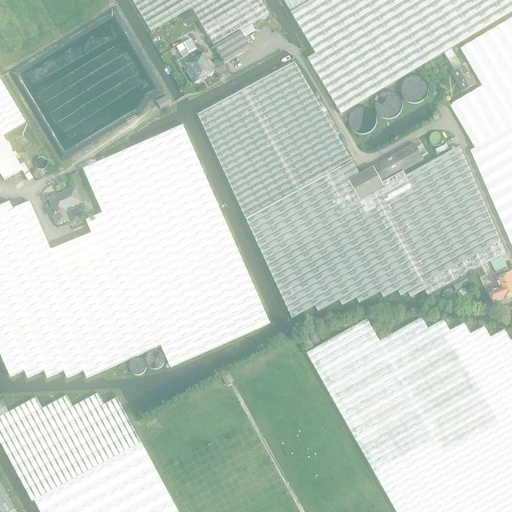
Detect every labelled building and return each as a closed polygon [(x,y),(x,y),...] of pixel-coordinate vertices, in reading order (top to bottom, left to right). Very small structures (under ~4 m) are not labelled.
[(130,0),(150,33),(191,9),(201,25),(213,47),(239,32),(251,25),(269,15),(259,0),(130,0)] [(283,0),(290,12),(310,0),(283,0)] [(444,53),(455,72),(463,68),(449,45),(511,7),(511,0),(315,0),(292,14),(315,53),(309,56),(344,114),(444,53)] [(191,10),(184,14),(190,25),(197,21),(191,10)] [(511,18),(460,49),(482,86),(450,106),(475,149),(470,151),(497,213),(511,248),(511,18)] [(251,25),(239,32),(243,38),(255,31),(251,25)] [(213,47),(224,64),(250,48),(243,38),(239,32),(213,47)] [(203,78),(206,76),(209,77),(212,75),(213,72),(214,72),(203,55),(206,53),(202,47),(195,51),(192,46),(193,45),(190,39),(183,43),(203,78)] [(183,43),(176,48),(182,58),(176,62),(180,69),(182,67),(192,84),(193,84),(196,84),(199,83),(200,80),(203,78),(183,43)] [(403,172),(382,184),(384,188),(359,202),(347,181),(359,175),(295,62),(197,115),(292,321),(315,308),(318,314),(339,302),(343,308),(357,300),(360,306),(381,294),(384,300),(398,292),(401,297),(408,293),(411,299),(425,291),(428,297),(452,284),(466,276),(479,269),(506,254),(460,147),(428,164),(404,175),(403,172)] [(465,67),(463,68),(455,72),(453,74),(463,91),(476,84),(465,67)] [(0,137),(2,137),(25,123),(0,81),(0,137)] [(167,95),(156,102),(161,109),(172,103),(167,95)] [(396,112),(395,103),(384,104),(385,113),(396,112)] [(51,251),(50,251),(30,202),(13,210),(10,202),(0,206),(0,355),(10,377),(24,371),(27,379),(44,371),(47,378),(64,371),(67,378),(83,371),(86,379),(161,346),(170,368),(270,325),(183,126),(83,170),(102,213),(86,221),(92,234),(99,231),(110,256),(62,277),(51,251)] [(444,139),(444,138),(443,135),(442,133),(441,132),(438,130),(436,129),(434,129),(431,130),(428,132),(426,135),(426,139),(427,142),(429,145),(432,147),(434,147),(438,147),(441,145),(443,142),(444,139)] [(0,137),(0,175),(3,182),(22,170),(2,137),(0,137)] [(51,143),(63,161),(88,145),(85,140),(67,151),(58,138),(51,143)] [(382,184),(403,172),(423,160),(422,157),(428,154),(420,141),(414,144),(373,168),(373,167),(359,175),(347,181),(359,202),(384,188),(382,184)] [(25,149),(32,159),(42,152),(35,142),(25,149)] [(29,173),(24,176),(28,182),(33,180),(29,173)] [(83,203),(76,187),(49,199),(55,212),(54,213),(55,215),(52,216),(56,226),(69,220),(65,210),(83,203)] [(99,231),(92,234),(51,251),(62,277),(110,256),(99,231)] [(502,257),(491,263),(496,273),(507,267),(502,257)] [(511,284),(511,273),(511,274),(510,275),(507,269),(494,275),(500,289),(511,284)] [(466,277),(452,284),(455,290),(469,283),(466,277)] [(511,284),(500,289),(489,293),(493,304),(504,299),(505,299),(506,299),(507,300),(511,298),(511,296),(511,295),(511,284)] [(511,511),(511,340),(510,341),(505,331),(491,338),(484,327),(471,335),(464,324),(450,332),(444,321),(428,329),(421,318),(380,342),(367,319),(306,354),(363,455),(395,511),(511,511)] [(311,338),(314,345),(320,342),(317,335),(311,338)] [(308,336),(302,339),(308,350),(314,347),(308,336)] [(162,364),(162,360),(160,357),(158,355),(156,354),(152,353),(148,354),(145,356),(144,357),(143,359),(142,361),(142,363),(142,367),(144,370),(147,372),(148,373),(151,374),(154,374),(157,373),(158,372),(160,370),(161,368),(162,366),(162,364)] [(223,378),(227,386),(234,382),(230,374),(223,378)] [(178,511),(170,496),(117,398),(104,405),(98,394),(73,407),(67,396),(42,409),(36,398),(32,400),(9,413),(3,402),(0,403),(0,441),(29,496),(32,502),(32,503),(35,502),(40,511),(178,511)]
